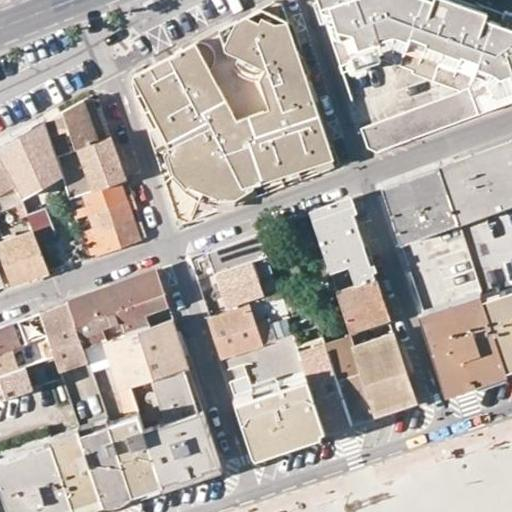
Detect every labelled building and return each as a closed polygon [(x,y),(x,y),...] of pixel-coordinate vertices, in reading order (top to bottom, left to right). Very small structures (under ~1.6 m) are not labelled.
[(416,70),(415,74),(450,88),(361,121),(358,122),(369,154),(425,133),(485,111),(511,100),(511,16),(486,7),(484,9),(457,0),(319,0),(344,71),(350,69),(367,63),(380,58),(416,70)] [(188,219),(239,200),(336,165),(313,97),(283,6),(273,1),(221,28),(228,48),(266,68),(261,80),(273,105),(241,117),(197,41),(133,76),(148,122),(178,215),(188,219)] [(350,69),(353,75),(369,69),(367,63),(350,69)] [(87,96),(82,99),(99,140),(110,136),(100,101),(87,96)] [(99,140),(82,99),(43,120),(55,157),(99,140)] [(53,158),(33,125),(17,134),(0,144),(0,159),(14,185),(48,164),(47,161),(53,158)] [(117,150),(110,136),(99,140),(55,157),(66,190),(69,200),(84,194),(119,181),(126,179),(117,150)] [(445,184),(458,224),(511,203),(511,196),(488,205),(480,185),(470,188),(462,166),(511,147),(511,139),(440,166),(442,173),(445,184)] [(480,185),(488,205),(511,196),(511,147),(462,166),(470,188),(480,185)] [(18,192),(20,197),(56,178),(53,158),(47,161),(48,164),(14,185),(18,192)] [(14,185),(0,159),(0,192),(12,186),(14,185)] [(382,187),(384,195),(442,173),(440,166),(382,187)] [(400,243),(458,224),(445,184),(442,173),(384,195),(400,243)] [(126,179),(119,181),(124,194),(130,192),(126,179)] [(130,192),(124,194),(119,181),(84,194),(87,206),(73,211),(76,219),(89,214),(132,198),(130,192)] [(18,192),(0,198),(0,206),(1,210),(16,205),(23,202),(20,197),(18,192)] [(96,232),(131,221),(129,212),(135,209),(132,198),(89,214),(94,227),(96,232)] [(348,265),(368,258),(348,200),(311,214),(313,221),(329,271),(348,265)] [(23,202),(16,205),(21,216),(27,215),(23,202)] [(45,208),(27,215),(33,231),(37,242),(55,236),(45,208)] [(119,245),(137,239),(132,224),(131,221),(96,232),(94,227),(80,232),(88,256),(119,245)] [(137,239),(144,236),(139,221),(132,224),(137,239)] [(37,242),(33,231),(0,242),(0,253),(12,283),(29,277),(49,270),(37,242)] [(264,293),(253,260),(267,255),(260,233),(208,250),(228,311),(240,307),(238,302),(264,293)] [(348,265),(354,283),(374,276),(368,258),(348,265)] [(165,303),(154,270),(126,281),(67,303),(82,347),(103,340),(98,325),(121,317),(126,333),(146,326),(142,311),(165,303)] [(353,326),(386,315),(374,276),(354,283),(335,290),(348,328),(349,333),(354,332),(353,326)] [(511,287),(482,297),(492,326),(506,368),(511,366),(511,287)] [(422,309),(424,316),(482,297),(480,290),(422,309)] [(506,368),(492,326),(482,297),(424,316),(447,388),(506,368)] [(87,361),(82,347),(67,303),(53,308),(39,313),(43,325),(59,370),(87,361)] [(221,314),(210,318),(223,356),(275,339),(267,317),(253,322),(247,305),(240,307),(228,311),(221,314)] [(208,312),(210,318),(221,314),(220,308),(208,312)] [(17,321),(21,332),(43,325),(39,313),(17,321)] [(187,367),(170,318),(146,326),(126,333),(103,340),(82,347),(87,361),(89,368),(109,362),(118,390),(129,386),(151,379),(179,369),(187,367)] [(17,321),(9,325),(17,346),(25,343),(21,332),(17,321)] [(0,351),(5,350),(17,346),(9,325),(0,327),(0,351)] [(321,336),(325,349),(352,341),(349,333),(348,328),(321,336)] [(353,344),(375,411),(414,398),(392,331),(353,344)] [(319,332),(294,341),(304,371),(318,415),(344,407),(325,349),(321,336),(319,332)] [(344,407),(348,420),(375,411),(353,344),(352,341),(325,349),(344,407)] [(37,360),(47,357),(43,346),(34,349),(37,360)] [(0,351),(0,371),(11,368),(5,350),(0,351)] [(82,365),(65,371),(75,400),(92,394),(82,365)] [(0,396),(18,391),(28,388),(19,366),(11,368),(0,371),(0,396)] [(187,367),(179,369),(193,411),(201,409),(187,367)] [(179,369),(151,379),(165,420),(142,427),(162,482),(219,463),(201,409),(193,411),(179,369)] [(318,415),(304,371),(251,388),(246,374),(230,379),(253,451),(322,428),(318,415)] [(137,412),(134,404),(105,414),(106,416),(108,422),(137,412)] [(318,415),(322,428),(348,420),(344,407),(318,415)] [(142,427),(137,412),(108,422),(133,492),(162,482),(142,427)] [(106,416),(77,425),(79,431),(108,422),(106,416)] [(108,422),(79,431),(100,493),(103,502),(133,492),(108,422)] [(79,431),(77,425),(48,435),(50,441),(50,440),(79,431)] [(71,502),(100,493),(79,431),(50,440),(50,441),(71,502)] [(42,511),(71,502),(50,441),(0,456),(0,485),(8,511),(42,511)] [(477,511),(461,463),(442,469),(445,476),(439,479),(437,475),(401,487),(409,511),(430,511),(463,502),(465,511),(477,511)] [(71,502),(74,511),(103,502),(100,493),(71,502)] [(72,511),(74,511),(71,502),(42,511),(72,511)]
